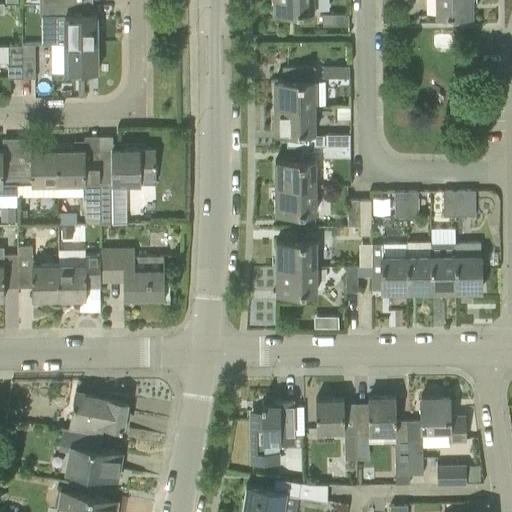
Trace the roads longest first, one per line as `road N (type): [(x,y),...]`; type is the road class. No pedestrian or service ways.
road 1 (residential): [(205,355),(208,0)]
road 2 (residential): [(511,168),(392,168),(374,158),(365,0)]
road 3 (residential): [(205,355),(481,353)]
road 4 (residential): [(0,108),(127,103),(141,81),(139,0)]
road 5 (residential): [(205,355),(0,355)]
road 6 (residential): [(504,511),(481,353)]
road 7 (residential): [(178,511),(205,355)]
